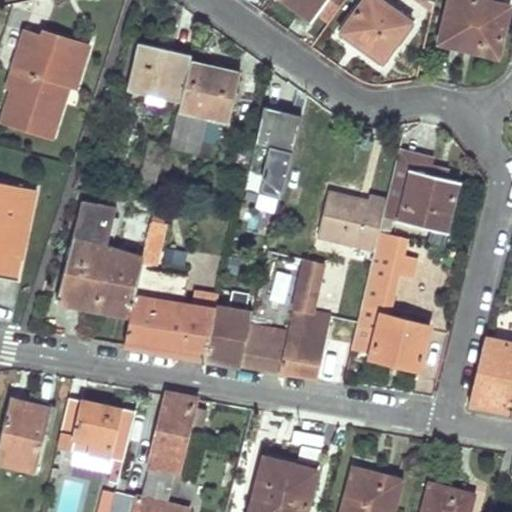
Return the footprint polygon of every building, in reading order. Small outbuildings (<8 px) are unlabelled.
[(284,0),(297,9),(304,0),(307,0),(320,9),(319,11),(330,20),(343,0),(284,0)] [(319,11),(320,9),(307,0),(304,0),(297,9),(312,21),(319,11)] [(361,45),(371,53),(381,60),(411,21),(381,0),(362,0),(342,26),(363,42),(361,45)] [(434,0),(414,0),(431,12),(434,0)] [(458,46),(478,51),(498,55),(510,3),(500,0),(448,0),(440,34),(460,39),(458,46)] [(52,134),(58,118),(64,101),(52,97),(57,82),(69,86),(74,87),(89,44),(41,29),(40,33),(23,27),(11,63),(19,65),(12,87),(19,89),(14,104),(5,101),(0,117),(52,134)] [(170,96),(181,98),(190,60),(192,54),(140,41),(128,86),(148,91),(170,96)] [(204,118),(217,121),(229,124),(239,80),(205,72),(207,64),(190,60),(181,98),(170,146),(196,153),(199,142),(204,118)] [(5,84),(10,86),(12,87),(19,65),(11,63),(5,84)] [(241,72),(207,64),(205,72),(239,80),(241,72)] [(64,101),(69,86),(57,82),(52,97),(64,101)] [(12,87),(10,86),(5,101),(14,104),(19,89),(12,87)] [(170,96),(148,91),(146,98),(168,103),(170,96)] [(299,113),(264,104),(260,120),(249,166),(249,169),(262,172),(257,192),(279,197),(299,113)] [(0,118),(0,134),(47,150),(52,134),(0,117),(0,118)] [(161,162),(160,162),(159,162),(164,143),(150,139),(138,184),(153,189),(161,162)] [(214,146),(199,142),(196,153),(212,157),(214,146)] [(432,155),(400,147),(397,159),(415,163),(413,168),(430,172),(447,177),(449,168),(430,163),(432,155)] [(447,177),(430,172),(413,168),(415,163),(397,159),(388,197),(386,206),(383,216),(394,218),(444,231),(458,180),(447,177)] [(0,267),(1,267),(8,276),(14,277),(18,257),(21,258),(36,189),(0,180),(0,267)] [(380,229),(383,216),(386,206),(368,201),(328,191),(317,234),(375,249),(380,229)] [(388,197),(370,192),(368,201),(386,206),(388,197)] [(58,301),(130,316),(144,256),(107,246),(117,205),(82,198),(58,301)] [(391,232),(394,218),(383,216),(380,229),(391,232)] [(189,276),(172,272),(155,268),(165,222),(153,218),(144,256),(130,316),(123,345),(161,352),(185,357),(186,353),(196,305),(183,303),(189,276)] [(380,229),(375,249),(352,346),(354,346),(367,349),(366,355),(420,369),(432,325),(377,311),(379,304),(390,306),(402,257),(396,255),(401,234),(391,232),(380,229)] [(438,262),(441,254),(443,246),(423,241),(419,258),(438,262)] [(311,309),(317,286),(323,263),(305,259),(287,332),(250,323),(241,364),(297,373),(317,376),(327,336),(322,334),(327,313),(311,309)] [(216,308),(197,304),(186,353),(204,358),(216,308)] [(223,361),(241,364),(250,323),(253,312),(217,304),(216,308),(204,358),(223,361)] [(493,408),(511,412),(511,409),(511,340),(484,334),(467,402),(493,408)] [(179,472),(185,448),(191,424),(195,405),(197,397),(164,393),(146,464),(150,465),(174,471),(179,472)] [(125,405),(81,395),(80,399),(103,404),(101,412),(122,417),(124,407),(125,405)] [(0,434),(0,461),(15,465),(36,471),(51,408),(10,397),(0,434)] [(118,481),(127,445),(136,409),(124,407),(122,417),(101,412),(103,404),(80,399),(68,397),(60,433),(75,437),(73,445),(73,447),(113,456),(108,479),(118,481)] [(204,427),(208,410),(195,405),(191,424),(204,427)] [(58,441),(73,445),(75,437),(60,433),(58,441)] [(319,467),(264,453),(260,465),(293,474),(295,467),(306,470),(317,473),(319,467)] [(165,502),(174,471),(150,465),(141,496),(165,502)] [(307,511),(317,473),(306,470),(295,467),(293,474),(260,465),(248,511),(307,511)] [(380,473),(354,467),(352,473),(378,480),(380,473)] [(393,511),(402,479),(391,476),(380,473),(378,480),(352,473),(341,511),(393,511)] [(118,481),(108,479),(104,488),(116,491),(116,489),(118,481)] [(471,511),(476,494),(430,481),(421,511),(471,511)] [(114,498),(116,491),(104,488),(102,495),(114,498)] [(116,489),(116,491),(114,498),(110,511),(188,511),(189,508),(165,502),(141,496),(116,489)] [(110,511),(114,498),(102,495),(97,511),(110,511)]
